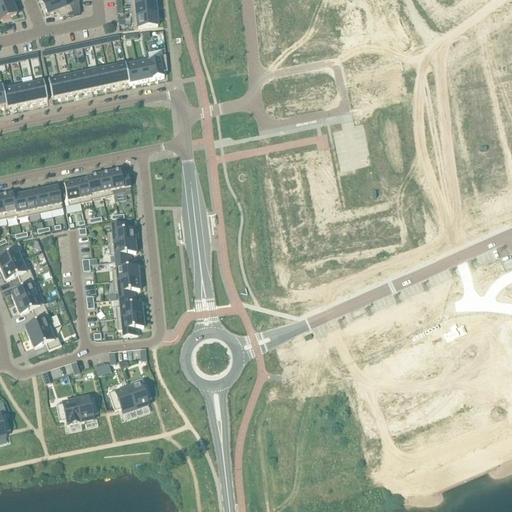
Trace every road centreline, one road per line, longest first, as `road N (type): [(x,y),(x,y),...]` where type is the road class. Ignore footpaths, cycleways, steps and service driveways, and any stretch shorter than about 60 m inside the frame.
road 1 (tertiary): [(182,118),(177,95),(0,131)]
road 2 (residential): [(458,258),(280,337)]
road 3 (residential): [(142,151),(157,338)]
road 4 (unknown): [(262,123),(290,296)]
road 5 (residential): [(428,186),(499,151),(486,72)]
road 6 (residential): [(6,363),(17,373),(157,338)]
road 7 (tertiary): [(0,181),(142,151)]
road 8 (tertiary): [(202,283),(185,144)]
